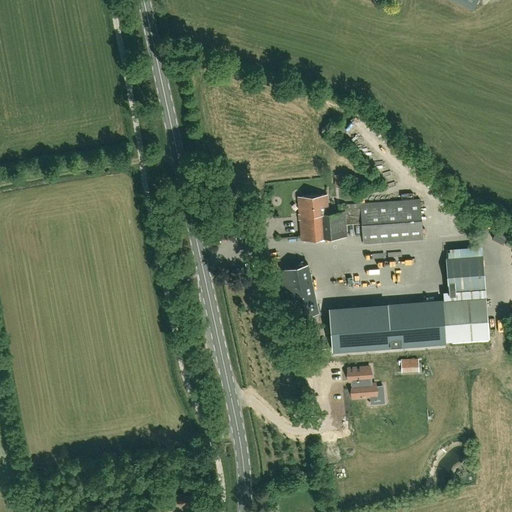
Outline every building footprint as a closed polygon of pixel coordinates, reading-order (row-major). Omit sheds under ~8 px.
[(452,0),(473,9),(477,0),(452,0)] [(298,197),(302,240),(347,236),(346,224),(362,223),(363,244),(423,239),(420,198),(345,205),(344,203),(338,204),(339,212),(328,212),(326,194),(298,197)] [(288,318),(318,311),(308,263),(277,270),(288,318)] [(472,277),(473,290),(485,289),(484,276),(472,277)] [(340,301),(352,302),(353,285),(341,284),(340,301)] [(489,337),(486,296),(405,302),(330,308),(333,350),(489,337)] [(501,321),(489,322),(490,335),(502,334),(501,321)] [(348,374),(349,374),(349,380),(352,380),(352,385),(352,397),(369,396),(369,399),(369,401),(370,401),(370,403),(384,402),(383,385),(376,386),(375,383),(371,383),(370,366),(348,368),(348,374)] [(170,490),(168,501),(191,506),(193,495),(170,490)]
